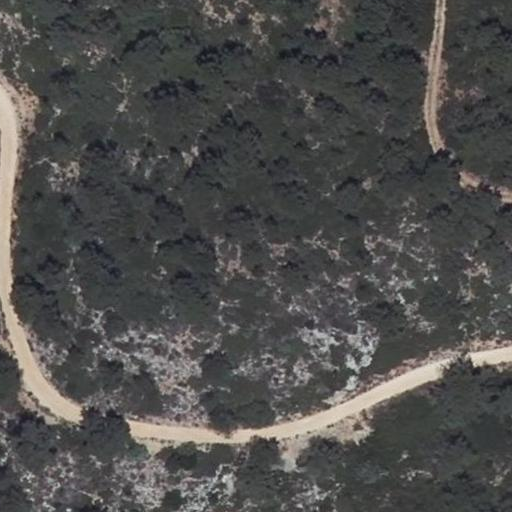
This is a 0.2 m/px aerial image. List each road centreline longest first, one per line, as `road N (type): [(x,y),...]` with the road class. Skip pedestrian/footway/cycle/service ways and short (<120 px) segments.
road 1 (track): [(0,97),(10,127),(7,281),(30,366),(62,410),(105,426),(178,436),(286,436),(351,417),(455,365),(511,355)]
road 2 (track): [(511,190),(479,182),(452,154),(442,104),(441,0)]
